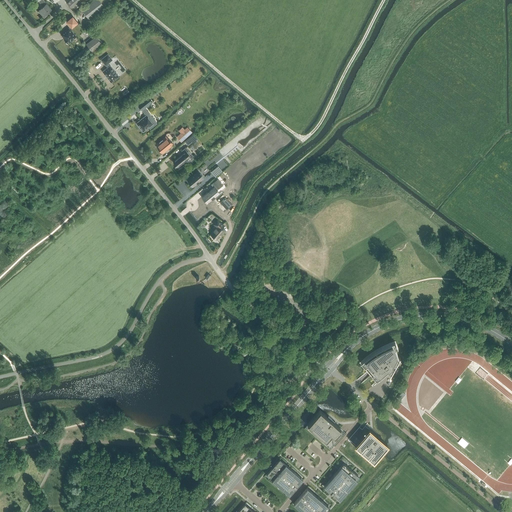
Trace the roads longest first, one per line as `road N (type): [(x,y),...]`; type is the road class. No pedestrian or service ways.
road 1 (unclassified): [(327,369),(222,277),(5,0)]
road 2 (track): [(133,0),(303,138),(320,123),(385,0)]
road 3 (tertiary): [(511,345),(473,322),(417,316),(363,336),(327,369)]
road 4 (tertiary): [(233,481),(327,369)]
